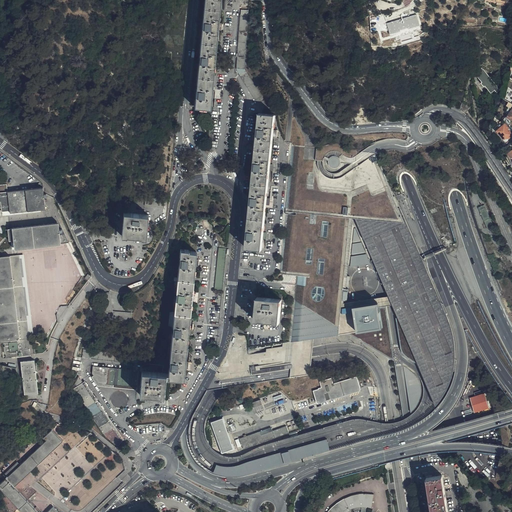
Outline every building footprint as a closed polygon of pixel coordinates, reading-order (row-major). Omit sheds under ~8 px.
[(204,0),(202,20),(194,107),(211,109),(217,38),(221,0),(204,0)] [(236,68),(244,69),(248,15),(247,15),(248,10),(241,10),(240,15),(236,68)] [(499,90),(482,68),(478,71),(479,73),(477,75),(479,79),(478,80),(486,91),(488,89),(490,93),(493,91),(496,94),(499,90)] [(268,105),(245,71),(239,75),(261,110),(268,105)] [(503,99),(510,104),(511,100),(509,94),(511,91),(511,89),(507,86),(503,99)] [(462,104),(460,110),(472,119),(478,114),(471,107),(470,107),(462,104)] [(246,247),(262,249),(263,240),(263,233),(266,205),(267,198),(269,171),(270,164),(273,137),(273,130),(275,115),(259,113),(246,247)] [(496,131),(505,142),(508,139),(511,135),(511,134),(508,129),(508,128),(508,127),(505,124),(496,131)] [(491,148),(497,144),(494,140),(488,143),(491,148)] [(317,146),(292,144),(279,274),(295,276),(289,342),(293,341),(304,340),(314,338),(321,337),(339,335),(342,300),(345,276),(350,218),(355,219),(399,319),(419,367),(434,400),(436,405),(438,402),(443,394),(448,386),(451,377),(453,366),(455,357),(455,348),(454,339),(452,331),(448,321),(445,314),(406,221),(395,197),(393,197),(378,161),(375,155),(370,158),(366,162),(361,166),(356,170),(350,174),(349,174),(341,178),(336,179),(332,179),(328,178),(324,176),(321,173),(320,172),(319,169),(318,167),(317,163),(319,146),(317,146)] [(179,208),(179,215),(182,223),(184,227),(186,230),(192,230),(198,230),(202,228),(205,228),(207,228),(208,229),(211,230),(212,232),(215,232),(221,233),(223,231),(226,229),(229,224),(231,220),(232,217),(232,212),(232,208),(231,204),(229,198),(226,195),(222,191),(215,187),(205,185),(202,185),(199,186),(194,188),(187,192),(185,195),(183,197),(181,200),(180,203),(179,208)] [(46,210),(44,189),(8,193),(10,214),(46,210)] [(164,207),(164,200),(145,198),(145,206),(164,207)] [(136,210),(128,209),(127,213),(124,213),(122,236),(127,236),(127,235),(141,236),(141,238),(146,238),(148,215),(144,215),(145,211),(136,210)] [(61,244),(58,224),(9,230),(10,242),(15,241),(16,250),(61,244)] [(372,270),(374,271),(355,229),(351,268),(372,270)] [(215,289),(223,290),(227,248),(220,247),(215,289)] [(189,250),(181,249),(174,310),(168,373),(162,373),(163,365),(146,363),(146,371),(142,371),(140,394),(145,395),(145,394),(159,395),(159,396),(164,396),(166,376),(184,377),(191,300),(196,251),(189,251),(189,250)] [(31,355),(20,256),(0,258),(0,342),(4,342),(6,358),(31,355)] [(113,311),(110,292),(102,293),(105,312),(113,311)] [(280,323),(282,299),(257,296),(255,320),(260,321),(260,320),(274,321),(274,322),(280,323)] [(357,332),(383,328),(379,308),(379,303),(353,307),(354,312),(357,332)] [(386,307),(379,308),(383,328),(357,332),(349,334),(395,362),(393,353),(386,307)] [(132,313),(113,311),(112,319),(131,320),(132,313)] [(414,363),(419,367),(399,319),(397,320),(397,325),(398,331),(399,336),(403,348),(404,351),(407,355),(410,359),(414,363)] [(304,340),(293,341),(293,351),(292,364),(260,369),(260,366),(251,367),(252,373),(252,375),(291,369),(290,374),(290,378),(310,374),(311,365),(312,360),(312,355),(313,350),(313,345),(314,338),(304,340)] [(143,356),(83,350),(82,357),(142,363),(143,361),(143,356)] [(38,394),(34,361),(21,362),(25,395),(38,394)] [(137,387),(139,370),(93,366),(92,373),(99,384),(137,387)] [(122,441),(82,382),(83,382),(79,376),(73,387),(95,420),(105,434),(118,446),(122,441)] [(357,376),(333,383),(332,378),(319,381),(321,387),(318,388),(318,389),(313,391),(314,395),(317,402),(318,402),(318,403),(327,401),(327,400),(330,399),(331,400),(360,391),(360,389),(361,389),(358,382),(357,376)] [(128,401),(128,399),(128,397),(127,394),(126,393),(124,392),(123,391),(119,391),(116,391),(115,392),(113,394),(112,395),(112,397),(111,399),(112,401),(113,405),(115,406),(117,407),(119,408),(120,408),(122,407),(124,407),(126,405),(128,402),(128,401)] [(485,393),(470,398),(475,412),(490,407),(485,393)] [(223,418),(211,422),(222,453),(234,449),(223,418)] [(243,449),(289,433),(286,426),(273,431),(271,427),(240,438),(243,449)] [(31,471),(43,459),(56,447),(62,441),(57,436),(51,430),(43,438),(45,441),(33,453),(23,462),(19,465),(17,462),(5,474),(0,478),(3,481),(0,483),(0,489),(10,500),(18,509),(14,511),(57,511),(52,507),(46,511),(37,511),(33,508),(21,495),(14,487),(31,471)] [(329,445),(327,439),(250,461),(241,464),(238,465),(235,466),(233,466),(231,466),(227,466),(225,466),(221,465),(217,464),(215,468),(214,473),(218,474),(226,476),(235,476),(243,475),(330,450),(329,445)] [(447,511),(446,504),(442,475),(436,476),(426,478),(428,491),(431,511),(447,511)] [(367,511),(369,509),(372,509),(373,494),(365,494),(360,495),(354,496),(349,497),(345,499),(340,501),(336,504),(333,507),(329,510),(327,511),(367,511)]
